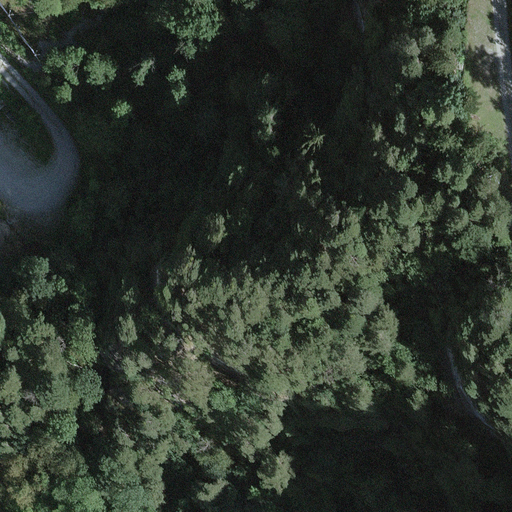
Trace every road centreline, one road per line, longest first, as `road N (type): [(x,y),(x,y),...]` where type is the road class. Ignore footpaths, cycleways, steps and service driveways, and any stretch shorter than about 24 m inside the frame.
road 1 (track): [(0,174),(8,183),(59,183),(64,140),(0,60)]
road 2 (track): [(496,0),(511,140)]
